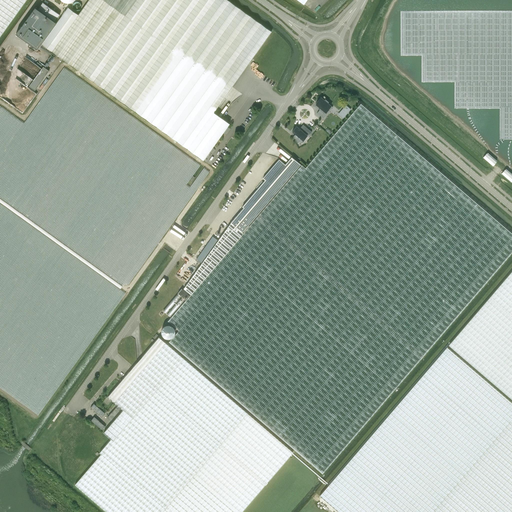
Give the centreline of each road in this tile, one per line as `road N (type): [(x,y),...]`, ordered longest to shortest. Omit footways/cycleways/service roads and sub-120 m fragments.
road 1 (unclassified): [(80,392),(294,93)]
road 2 (tertiary): [(366,83),(511,207)]
